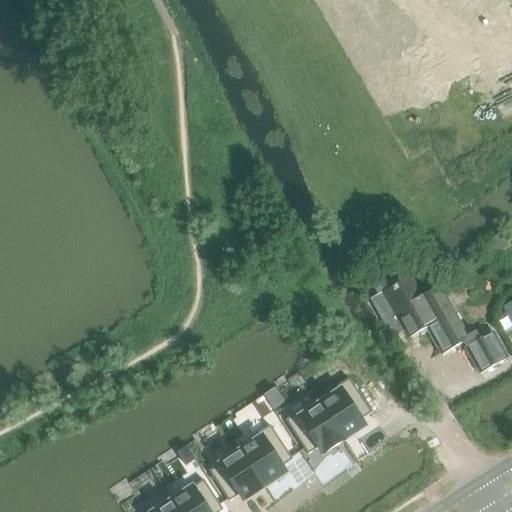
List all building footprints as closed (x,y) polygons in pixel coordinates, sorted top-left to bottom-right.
[(442,354),(463,342),(481,373),(507,358),(491,331),(470,343),(468,339),(469,339),(453,312),(439,287),(421,297),(411,281),(398,288),(397,287),(393,290),(394,290),(385,296),(382,291),(374,295),(373,299),(380,312),(385,314),(392,309),(398,318),(391,322),(398,334),(405,330),(408,337),(419,332),(421,336),(429,331),(442,354)] [(349,379),(318,400),(345,441),(366,427),(361,421),(372,414),(349,379)] [(318,400),(286,421),(308,455),(319,448),(324,455),(345,441),(318,400)] [(270,426),(239,447),(266,488),(287,474),(282,468),(293,461),(270,426)] [(240,452),(210,471),(230,502),(240,495),(244,502),(266,488),(239,447),(238,448),(240,452)] [(204,481),(172,502),(178,511),(222,511),(223,511),(204,481)] [(178,511),(172,502),(156,511),(178,511)]
